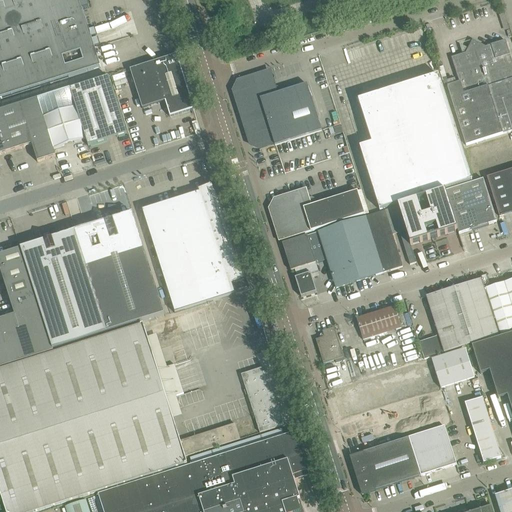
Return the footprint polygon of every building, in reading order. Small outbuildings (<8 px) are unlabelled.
[(90,9),(86,0),(0,0),(0,100),(101,68),(83,11),(90,9)] [(451,59),(459,84),(453,86),(447,88),(466,147),(511,132),(511,62),(505,42),(486,48),(473,41),(469,48),(466,54),(451,59)] [(177,56),(130,71),(143,110),(165,103),(168,111),(170,118),(194,111),(183,75),(177,56)] [(238,83),(234,92),(251,146),(260,150),(274,145),(275,147),(322,132),(307,87),(307,85),(302,87),(295,89),(287,92),(283,93),(281,93),(281,91),(280,91),(280,89),(278,89),(276,88),(274,88),(272,82),(269,73),(238,83)] [(359,102),(372,145),(370,146),(365,148),(360,149),(378,205),(380,211),(472,182),(438,77),(434,78),(427,80),(419,83),(412,85),(405,87),(398,89),(391,92),(384,94),(377,96),(362,101),(359,102)] [(108,78),(70,90),(88,147),(126,135),(108,78)] [(38,100),(0,112),(0,130),(7,154),(32,146),(37,163),(56,157),(38,100)] [(76,108),(44,118),(54,150),(86,140),(76,108)] [(511,171),(487,179),(499,218),(511,213),(511,171)] [(483,181),(446,193),(459,235),(473,230),(474,233),(479,231),(478,229),(486,226),(497,223),(483,181)] [(199,193),(142,211),(175,314),(235,295),(233,286),(246,282),(248,288),(249,288),(242,272),(238,263),(235,255),(232,246),(236,244),(221,208),(221,207),(212,186),(199,191),(199,193)] [(276,202),(271,210),(281,242),(282,242),(365,216),(358,192),(355,193),(348,195),(339,198),(330,201),(321,204),(317,205),(315,201),(314,200),(312,199),(310,200),(309,197),(307,192),(291,197),(276,202)] [(446,193),(398,208),(406,232),(411,247),(458,232),(459,235),(446,193)] [(366,218),(384,274),(403,268),(393,236),(400,234),(406,232),(398,208),(370,217),(366,218)] [(75,232),(108,334),(165,316),(133,214),(75,232)] [(366,218),(318,233),(327,261),(336,289),(384,274),(366,218)] [(21,250),(26,265),(30,279),(35,294),(40,309),(53,351),(108,334),(75,232),(21,250)] [(406,232),(400,234),(407,258),(413,256),(411,247),(406,232)] [(307,237),(282,245),(291,272),(295,271),(308,267),(327,261),(318,233),(307,237)] [(21,250),(0,256),(0,269),(1,273),(26,265),(21,250)] [(26,265),(1,273),(6,287),(30,279),(26,265)] [(295,279),(301,298),(299,299),(317,294),(314,285),(308,267),(295,271),(297,279),(295,279)] [(30,279),(6,287),(10,302),(35,294),(30,279)] [(439,337),(419,343),(424,361),(499,337),(481,280),(427,298),(439,337)] [(511,281),(486,290),(500,336),(511,332),(511,281)] [(35,294),(10,302),(15,316),(40,309),(35,294)] [(386,334),(401,329),(395,308),(357,320),(363,341),(386,334)] [(15,316),(0,321),(0,332),(11,366),(54,353),(53,351),(40,309),(15,316)] [(144,327),(0,372),(0,492),(6,511),(41,511),(188,466),(185,458),(240,441),(235,425),(180,443),(144,327)] [(334,329),(322,333),(323,333),(324,336),(322,339),(316,341),(316,340),(316,341),(324,365),(332,363),(335,361),(336,364),(345,361),(342,350),(341,351),(334,329)] [(0,332),(0,369),(11,366),(0,332)] [(511,335),(472,348),(481,375),(490,372),(498,400),(507,397),(511,411),(511,335)] [(449,355),(459,384),(474,379),(465,350),(449,355)] [(433,360),(442,389),(459,384),(449,355),(433,360)] [(265,368),(242,376),(260,434),(284,427),(265,368)] [(483,399),(465,405),(484,464),(501,459),(483,399)] [(445,428),(421,436),(433,474),(457,466),(445,428)] [(300,511),(300,509),(298,502),(300,501),(293,477),(309,472),(297,433),(98,496),(103,511),(300,511)] [(421,436),(409,439),(421,478),(433,474),(421,436)] [(383,448),(395,486),(421,478),(409,439),(383,448)] [(383,448),(350,458),(362,496),(395,486),(383,448)] [(511,511),(511,491),(495,497),(500,511),(511,511)] [(90,511),(88,503),(65,510),(65,511),(90,511)]
